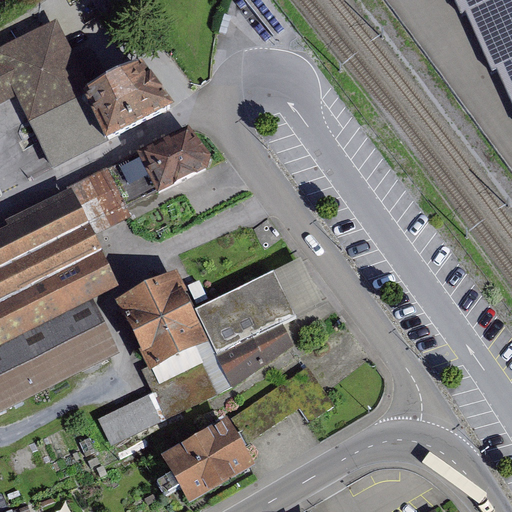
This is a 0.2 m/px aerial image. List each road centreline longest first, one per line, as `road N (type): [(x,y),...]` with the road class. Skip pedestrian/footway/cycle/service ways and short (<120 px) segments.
road 1 (residential): [(418,442),(422,415),(413,378),(217,109)]
road 2 (primary): [(254,511),(361,450),(418,442)]
